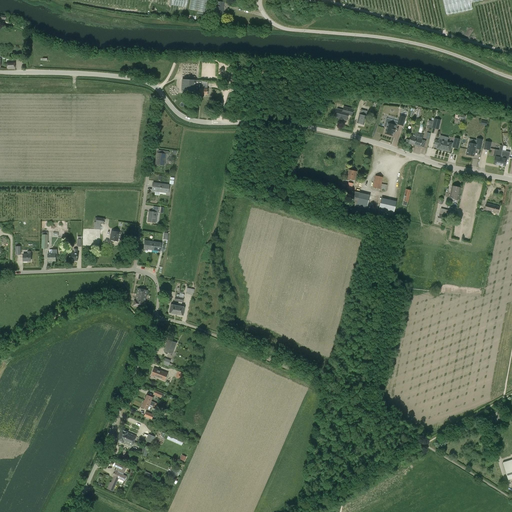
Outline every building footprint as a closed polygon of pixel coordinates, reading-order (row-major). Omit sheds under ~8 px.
[(205,12),(207,0),(190,0),(189,9),(205,12)] [(215,7),(214,17),(221,18),(222,12),(223,12),(224,3),(218,2),(217,7),(215,7)] [(7,69),(15,69),(15,61),(7,61),(7,69)] [(185,75),(195,75),(196,65),(185,65),(185,75)] [(195,93),(195,94),(207,95),(208,89),(207,89),(208,82),(196,81),(196,80),(182,79),(181,92),(195,93)] [(174,95),(179,91),(173,85),(168,90),(174,95)] [(342,111),(338,110),(337,110),(337,112),(336,111),(335,115),(336,116),(335,118),(339,119),(339,120),(342,120),(343,119),(347,121),(348,115),(351,116),(353,110),(343,107),(342,111)] [(359,125),(360,124),(363,125),(365,117),(367,112),(361,110),(357,123),(358,125),(359,125)] [(400,115),(398,122),(397,124),(403,126),(406,117),(400,115)] [(396,124),(397,124),(398,122),(391,120),(386,119),(385,122),(384,126),(386,127),(384,133),(392,136),(393,132),(394,133),(396,128),(395,128),(396,124)] [(408,144),(414,146),(418,133),(415,132),(414,135),(413,135),(412,137),(411,136),(410,140),(406,139),(405,143),(408,144)] [(452,147),(458,148),(460,140),(454,139),(453,144),(452,143),(439,140),(438,141),(435,140),(434,144),(437,145),(436,148),(450,152),(451,146),(452,146),(452,147)] [(476,144),(469,143),(466,155),(474,156),(475,149),(480,150),(482,140),(477,139),(476,144)] [(493,164),(499,165),(502,151),(502,149),(503,146),(500,145),(499,150),(494,149),(493,154),(495,155),(493,164)] [(162,154),(158,153),(157,153),(155,164),(164,165),(165,154),(168,154),(169,151),(163,151),(162,154)] [(509,159),(510,152),(502,151),(499,165),(505,166),(506,159),(509,159)] [(349,170),(347,179),(354,181),(356,172),(349,170)] [(372,188),(380,189),(386,190),(387,185),(381,184),(382,177),(375,176),(372,188)] [(152,190),(160,192),(161,184),(153,182),(152,190)] [(161,184),(160,192),(168,193),(169,185),(161,184)] [(452,186),(449,199),(458,201),(460,188),(452,186)] [(406,206),(407,203),(410,191),(406,190),(402,205),(406,206)] [(351,207),(357,208),(360,193),(355,192),(354,197),(351,207)] [(381,198),(378,213),(393,217),(396,202),(381,198)] [(486,204),(484,209),(498,213),(500,207),(486,204)] [(158,213),(159,210),(154,209),(153,212),(149,211),(147,222),(155,223),(157,213),(158,213)] [(445,224),(447,216),(448,211),(441,209),(437,222),(445,224)] [(95,221),(94,228),(100,229),(101,224),(104,224),(105,219),(97,217),(96,222),(95,221)] [(111,231),(110,240),(117,242),(119,233),(111,231)] [(144,249),(152,250),(153,242),(145,240),(144,249)] [(161,243),(153,242),(152,250),(160,251),(161,243)] [(52,262),(52,261),(55,261),(55,258),(57,258),(57,249),(52,250),(52,255),(48,255),(48,261),(48,262),(49,263),(51,263),(52,262)] [(195,289),(188,288),(187,294),(188,296),(192,296),(193,293),(194,293),(195,289)] [(134,300),(133,306),(145,308),(146,303),(145,302),(147,291),(137,289),(135,301),(134,300)] [(169,313),(176,314),(178,303),(176,303),(176,306),(170,305),(169,313)] [(178,303),(176,314),(183,315),(185,307),(179,306),(179,304),(178,303)] [(168,340),(164,351),(172,354),(176,343),(168,340)] [(162,364),(169,366),(171,360),(165,358),(162,364)] [(151,375),(165,381),(168,374),(154,368),(151,375)] [(147,395),(144,401),(150,403),(156,406),(157,404),(151,401),(153,397),(147,395)] [(150,403),(144,401),(142,407),(147,410),(149,406),(155,408),(156,406),(150,403)] [(121,430),(119,435),(134,441),(136,436),(127,433),(127,432),(121,430)] [(131,446),(134,441),(119,435),(117,440),(123,443),(131,446)] [(511,459),(502,463),(508,480),(511,478),(511,459)] [(117,467),(115,470),(112,477),(113,478),(111,483),(110,483),(107,489),(113,491),(118,478),(124,481),(126,477),(123,475),(127,468),(116,463),(114,466),(117,467)]
